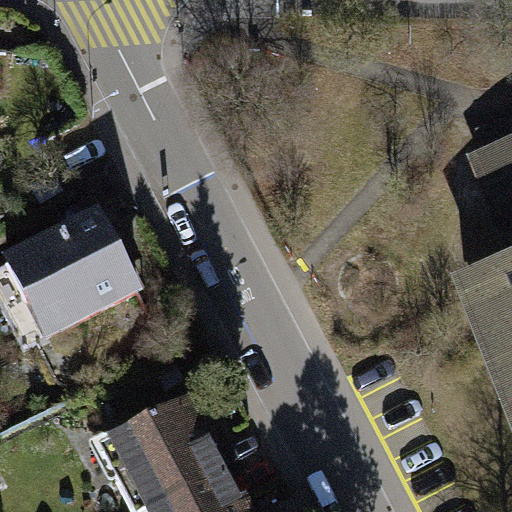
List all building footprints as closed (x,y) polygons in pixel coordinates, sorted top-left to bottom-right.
[(511,225),(511,227),(511,148),(478,161),(505,227),(511,225)] [(136,295),(98,222),(0,272),(0,310),(23,354),(136,295)] [(511,274),(468,291),(511,403),(511,274)] [(113,479),(130,511),(151,511),(222,475),(208,448),(217,443),(193,397),(109,442),(125,473),(113,479)] [(250,511),(242,496),(235,499),(222,475),(151,511),(250,511)]
